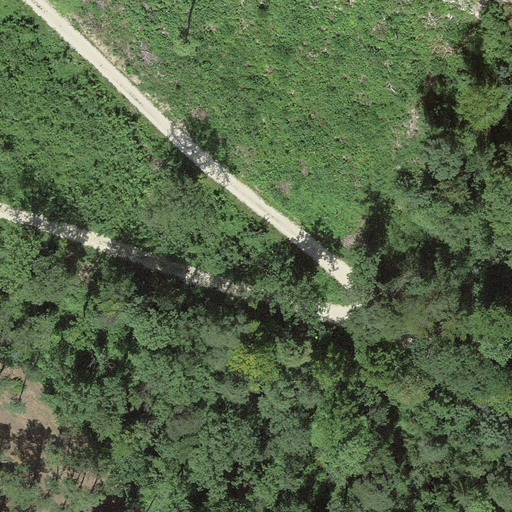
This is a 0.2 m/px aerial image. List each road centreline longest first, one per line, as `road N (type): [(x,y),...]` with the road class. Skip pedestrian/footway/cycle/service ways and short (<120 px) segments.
road 1 (track): [(0,212),(385,325),(511,403)]
road 2 (track): [(385,325),(349,286),(0,0)]
